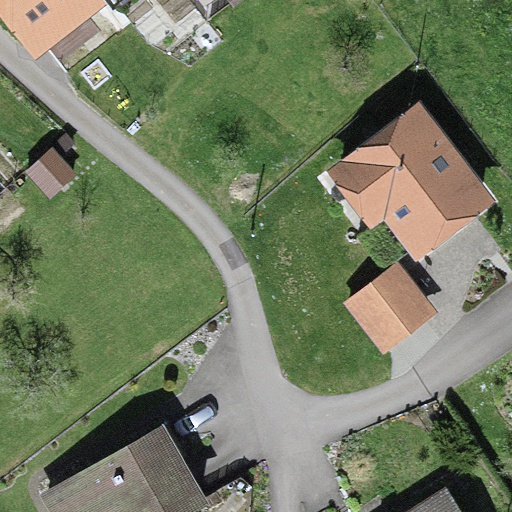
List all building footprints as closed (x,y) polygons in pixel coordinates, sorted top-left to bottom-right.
[(384,214),(415,255),(496,193),(420,93),(326,165),(372,224),(384,214)] [(125,124),(154,146),(170,126),(142,104),(125,124)] [(25,168),(49,195),(76,171),(61,155),(77,141),(68,131),(25,168)] [(343,299),(383,350),(439,307),(399,256),(343,299)] [(52,511),(184,511),(211,496),(163,417),(39,490),(52,511)] [(467,511),(448,482),(399,511),(394,511),(392,507),(383,511),(467,511)]
